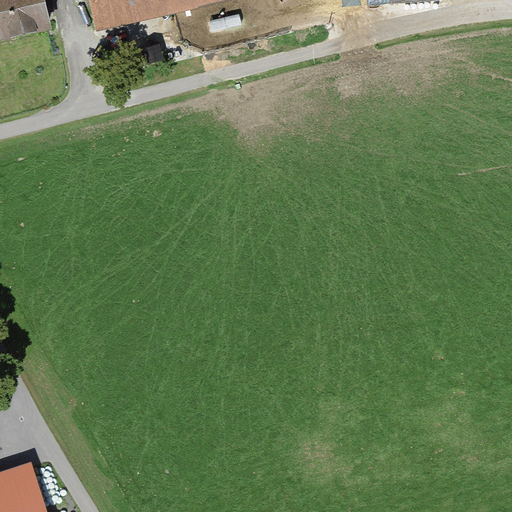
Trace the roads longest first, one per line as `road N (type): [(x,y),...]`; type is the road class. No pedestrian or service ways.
road 1 (unclassified): [(475,16),(0,132)]
road 2 (unclassified): [(0,339),(95,511)]
